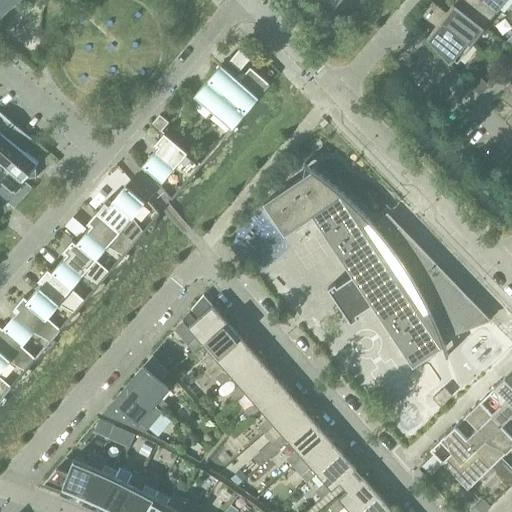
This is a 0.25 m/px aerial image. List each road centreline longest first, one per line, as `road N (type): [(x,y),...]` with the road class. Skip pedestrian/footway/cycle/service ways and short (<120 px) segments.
road 1 (residential): [(429,511),(208,262),(185,271),(0,487)]
road 2 (residential): [(336,88),(382,41),(407,39),(511,145)]
road 3 (residential): [(501,261),(336,88)]
road 4 (residential): [(101,158),(235,0)]
road 5 (residential): [(0,277),(101,158)]
road 6 (residential): [(0,69),(101,158)]
road 7 (residential): [(336,88),(250,0)]
